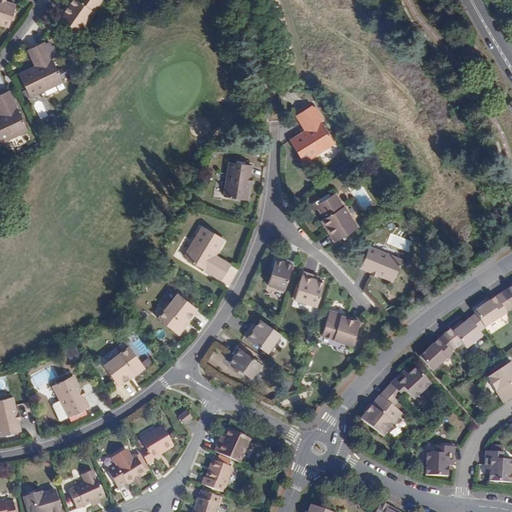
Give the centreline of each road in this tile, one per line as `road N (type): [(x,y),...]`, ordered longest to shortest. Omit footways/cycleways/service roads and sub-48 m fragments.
road 1 (residential): [(324,435),(401,342),(511,261)]
road 2 (residential): [(178,370),(81,432),(0,455)]
road 3 (residential): [(270,220),(227,311),(178,370)]
road 4 (residential): [(460,505),(405,493),(331,455)]
road 5 (residential): [(270,220),(325,259),(360,310)]
